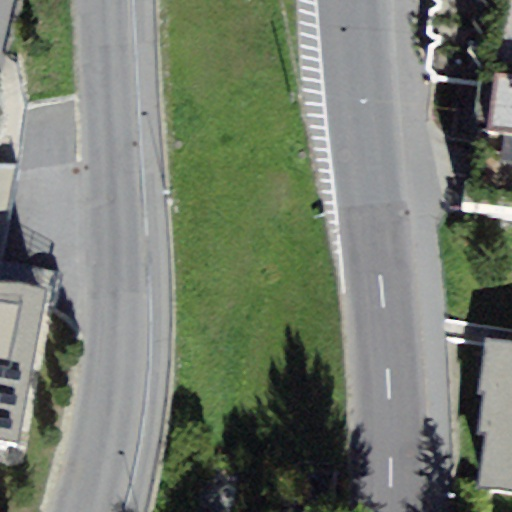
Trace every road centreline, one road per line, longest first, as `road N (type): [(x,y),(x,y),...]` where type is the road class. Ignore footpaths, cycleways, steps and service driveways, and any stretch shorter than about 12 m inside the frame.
road 1 (tertiary): [(100,0),(116,344),(83,511)]
road 2 (tertiary): [(392,511),(394,399),(353,0)]
